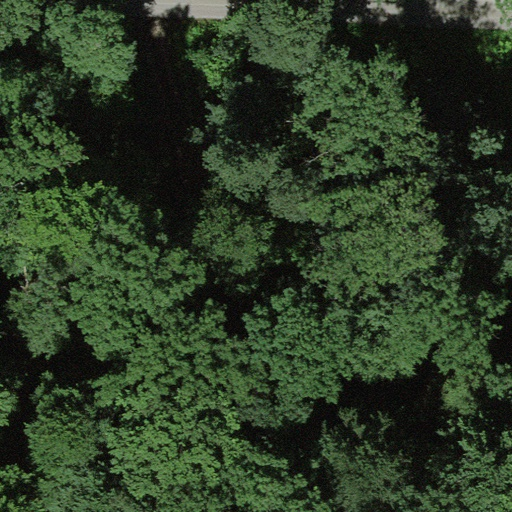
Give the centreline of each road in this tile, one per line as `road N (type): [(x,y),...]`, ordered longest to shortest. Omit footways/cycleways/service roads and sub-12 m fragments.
road 1 (track): [(138,0),(284,511)]
road 2 (unclassified): [(511,7),(283,0)]
